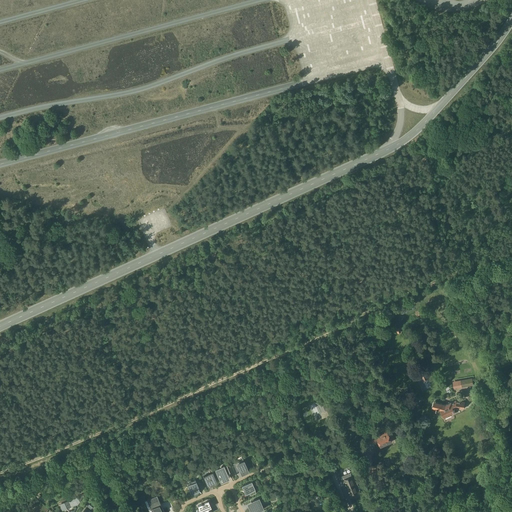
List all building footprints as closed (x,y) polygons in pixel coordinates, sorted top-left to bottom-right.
[(472,378),(458,381),(459,384),(453,385),(454,388),(473,385),(472,378)] [(445,417),(456,412),(454,409),(457,407),(464,408),(465,402),(456,400),(452,403),(452,402),(446,405),(435,401),(433,407),(441,409),(443,414),(444,414),(445,417)] [(375,434),(366,438),(369,444),(377,441),(380,446),(390,442),(387,436),(389,435),(387,432),(386,432),(385,432),(376,436),(375,434)] [(239,462),(238,460),(233,463),(236,470),(240,469),(242,474),(248,471),(245,462),(243,463),(242,461),(239,462)] [(225,474),(228,472),(226,466),(217,470),(221,480),(227,478),(225,474)] [(336,466),(328,469),(330,474),(338,472),(336,466)] [(207,484),(210,483),(211,485),(217,482),(212,471),(212,472),(204,476),(204,475),(203,475),(207,484)] [(345,479),(341,481),(342,484),(343,484),(346,491),(348,491),(350,494),(350,495),(351,494),(352,496),(358,494),(357,492),(360,491),(357,484),(355,485),(350,474),(344,476),(345,479)] [(198,492),(198,491),(200,491),(195,480),(191,481),(192,484),(188,486),(193,495),(198,493),(198,492)] [(256,492),(255,489),(252,481),(242,485),(245,493),(249,492),(250,495),(256,492)] [(76,504),(78,503),(82,497),(87,494),(86,492),(74,497),(71,501),(66,501),(61,503),(64,509),(76,504)] [(164,511),(157,495),(148,499),(148,500),(149,499),(151,503),(150,503),(152,508),(151,508),(152,511),(164,511)] [(251,511),(252,511),(263,508),(259,498),(250,502),(252,507),(250,508),(251,511)] [(202,511),(209,511),(208,508),(211,507),(210,505),(208,501),(206,502),(204,503),(204,502),(202,503),(198,505),(200,511),(202,511)]
